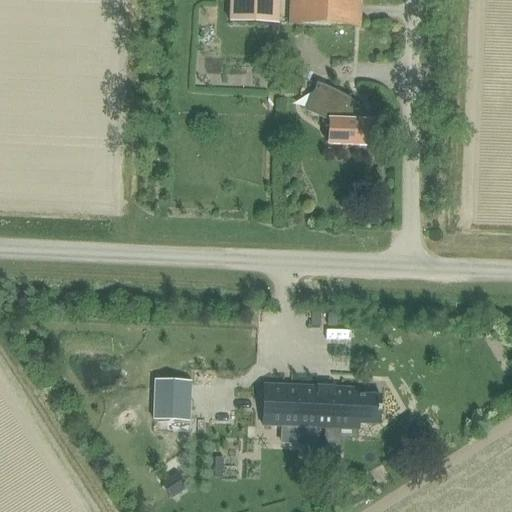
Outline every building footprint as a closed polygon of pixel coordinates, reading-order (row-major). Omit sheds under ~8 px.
[(228,0),(228,23),(277,25),(277,0),(228,0)] [(358,27),(358,0),(289,0),(288,25),(358,27)] [(368,148),(370,123),(369,123),(370,108),(355,107),(355,122),(327,121),(326,146),(368,148)] [(511,366),(498,345),(480,357),(497,382),(511,372),(511,366)] [(153,422),(188,423),(190,382),(154,380),(153,422)] [(280,387),(278,427),(356,431),(357,425),(377,426),(379,397),(351,396),(351,390),(280,387)]
